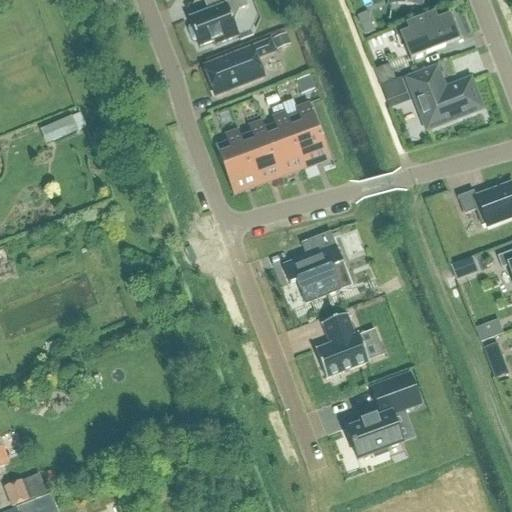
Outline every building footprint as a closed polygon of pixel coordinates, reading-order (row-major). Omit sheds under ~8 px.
[(188,21),(191,28),(189,29),(188,32),(192,42),(194,43),(196,42),(199,49),(214,43),(216,47),(238,38),(233,25),(238,12),(247,9),(243,0),(209,0),(214,11),(188,21)] [(393,32),(400,49),(404,48),(410,63),(462,43),(454,23),(450,25),(445,11),(393,32)] [(375,15),(364,19),(372,38),(383,34),(375,15)] [(255,61),(274,53),(270,42),(202,69),(214,98),(263,79),(255,61)] [(407,82),(426,131),(480,111),(469,83),(443,93),(435,71),(407,82)] [(301,165),(303,171),(329,161),(308,106),(295,110),(298,117),(286,122),(302,164),(301,165)] [(277,173),(280,180),(303,171),(301,165),(302,164),(286,122),(287,121),(284,114),(272,119),(274,126),(262,131),(278,173),(277,173)] [(253,182),(256,189),(280,180),(277,173),(278,173),(262,131),(263,130),(261,123),(248,128),(250,135),(239,139),(238,140),(254,182),(253,182)] [(215,147),(214,147),(233,197),(256,189),(253,182),(254,182),(238,140),(239,139),(237,132),(224,137),(227,144),(216,148),(215,147)] [(511,187),(475,201),(473,194),(457,200),(463,217),(475,213),(481,228),(485,227),(486,230),(511,219),(511,187)] [(339,293),(331,270),(342,266),(330,234),(307,243),(312,256),(282,268),(289,286),(296,284),(304,306),(339,293)] [(508,267),(511,277),(511,252),(496,258),(501,270),(508,267)] [(329,347),(315,352),(326,381),(369,365),(358,336),(354,338),(346,316),(321,326),(329,347)] [(419,406),(408,377),(370,391),(381,419),(375,421),(375,419),(360,424),(361,427),(345,433),(356,462),(372,456),(374,460),(388,455),(387,451),(401,446),(391,417),(419,406)] [(19,480),(20,482),(2,489),(9,510),(30,502),(34,511),(47,506),(35,474),(19,480)]
